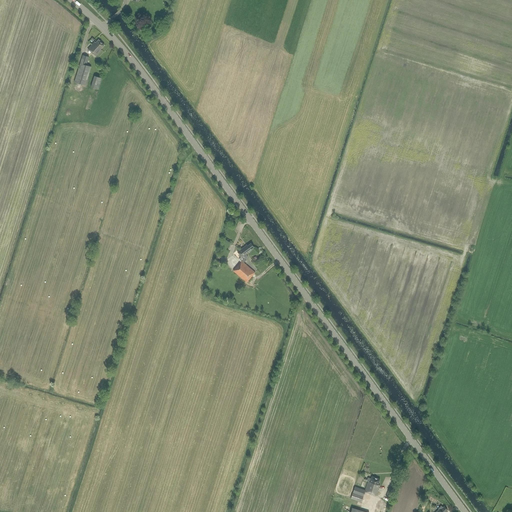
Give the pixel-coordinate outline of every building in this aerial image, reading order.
[(88,49),(93,54),(94,54),(96,56),(102,50),(101,49),(104,45),(98,40),(96,43),(95,42),(88,49)] [(85,85),(91,67),(86,65),(89,57),(83,55),(74,82),(85,85)] [(99,89),(102,78),(94,76),(91,87),(99,89)] [(254,247),(251,243),(248,246),(247,245),(238,252),(242,257),(240,258),(242,261),(233,271),(247,282),(255,273),(244,262),(246,261),(245,259),(248,257),(246,254),(251,250),(254,247)] [(380,479),(372,476),(371,478),(368,477),(367,481),(368,481),(365,490),(355,486),(351,498),(361,502),(365,492),(376,495),(380,485),(378,484),(380,479)]
